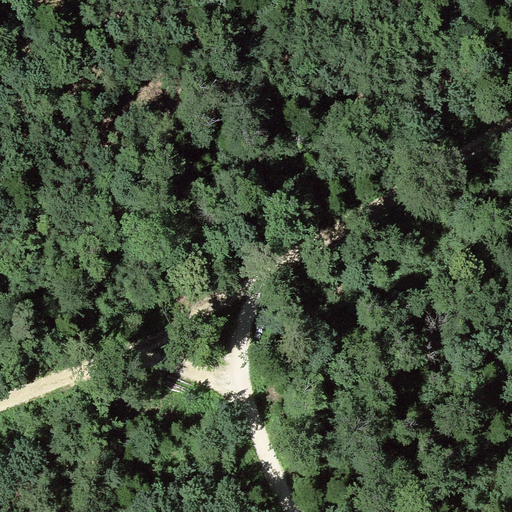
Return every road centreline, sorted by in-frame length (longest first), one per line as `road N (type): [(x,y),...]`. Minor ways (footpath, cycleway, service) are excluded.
road 1 (track): [(0,407),(88,375),(231,297),(511,125)]
road 2 (track): [(288,511),(253,444),(231,297)]
